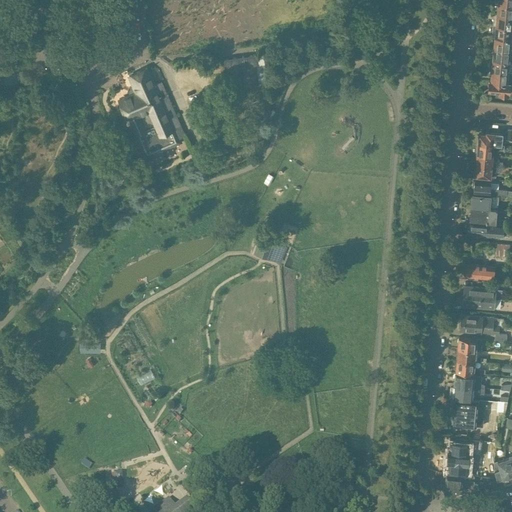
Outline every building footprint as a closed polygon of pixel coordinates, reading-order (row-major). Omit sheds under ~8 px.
[(511,15),(511,4),(499,4),(498,15),(511,15)] [(511,15),(498,15),(496,25),(511,26),(511,15)] [(511,26),(496,25),(495,37),(511,38),(511,26)] [(511,38),(495,37),(494,48),(511,50),(511,44),(511,43),(511,38)] [(511,54),(511,55),(511,50),(494,48),(493,59),(510,61),(510,60),(511,60),(511,54)] [(224,59),(227,82),(245,80),(246,86),(260,84),(256,55),(224,59)] [(509,71),(510,61),(493,59),(492,70),(509,71)] [(21,62),(0,63),(0,84),(17,84),(16,80),(24,80),(22,71),(21,62)] [(119,98),(128,118),(135,134),(147,161),(183,145),(179,137),(186,134),(164,87),(158,90),(147,66),(147,67),(129,75),(134,86),(131,87),(129,86),(127,90),(129,91),(130,93),(119,98)] [(489,80),(489,81),(508,83),(508,82),(511,82),(511,71),(509,71),(492,70),(491,80),(489,80)] [(508,83),(489,81),(489,89),(495,90),(495,92),(499,92),(499,93),(509,94),(510,87),(511,88),(511,85),(511,82),(508,82),(508,83)] [(202,130),(211,126),(204,110),(194,115),(198,126),(200,125),(202,130)] [(478,140),(478,142),(496,144),(496,143),(502,144),(503,133),(486,131),(486,133),(479,132),(479,135),(478,135),(477,140),(478,140)] [(478,142),(478,147),(476,147),(476,153),(493,155),(493,149),(504,150),(505,144),(502,144),(496,143),(496,144),(478,142)] [(493,155),(476,153),(475,158),(477,158),(476,164),(502,167),(503,161),(492,160),(493,155)] [(239,155),(215,164),(217,169),(241,160),(239,155)] [(476,164),(476,169),(474,169),(474,174),(475,174),(475,175),(495,177),(496,171),(502,171),(502,167),(476,164)] [(475,180),(474,181),(473,182),(472,185),(474,187),(473,192),(511,195),(511,189),(498,188),(499,183),(475,180)] [(472,200),(473,201),(472,206),(497,208),(498,197),(473,194),(473,196),(472,196),(472,197),(471,197),(471,198),(471,199),(472,199),(472,200)] [(472,206),(471,211),(470,212),(470,215),(471,216),(471,218),(496,220),(497,208),(472,206)] [(471,220),(470,225),(469,225),(468,227),(468,229),(469,231),(469,233),(503,236),(503,235),(510,235),(511,224),(471,220)] [(262,237),(256,252),(269,257),(274,242),(262,237)] [(506,267),(495,266),(466,263),(465,276),(494,278),(493,282),(505,283),(506,267)] [(464,285),(463,295),(495,298),(501,299),(502,293),(498,289),(464,285)] [(494,308),(495,298),(463,295),(462,305),(494,308)] [(461,314),(461,322),(493,325),(494,317),(461,314)] [(460,330),(493,333),(492,340),(506,341),(506,334),(499,334),(500,326),(493,325),(461,322),(460,330)] [(458,348),(476,349),(477,338),(459,337),(458,348)] [(100,343),(81,343),(81,352),(100,353),(100,343)] [(475,361),(476,349),(458,348),(457,359),(475,361)] [(457,359),(456,370),(456,371),(473,372),(475,361),(457,359)] [(456,373),(456,374),(454,375),(454,378),(455,379),(455,385),(477,387),(478,381),(474,381),(474,374),(456,373)] [(455,385),(454,389),(453,390),(452,394),(453,396),(454,396),(472,398),(473,392),(476,392),(477,387),(455,385)] [(452,412),(451,423),(452,423),(476,425),(482,426),(484,399),(472,398),(454,396),(453,412),(452,412)] [(175,417),(176,418),(174,419),(178,423),(182,419),(179,416),(178,416),(177,415),(175,417)] [(448,451),(447,462),(449,463),(448,472),(463,474),(472,475),(473,465),(475,453),(481,454),(483,440),(470,439),(456,437),(455,441),(450,441),(449,451),(448,451)] [(496,441),(488,440),(487,451),(495,451),(496,441)] [(493,461),(494,469),(497,479),(503,477),(504,477),(504,479),(511,476),(511,452),(509,454),(510,456),(493,461)] [(123,488),(122,472),(114,472),(116,489),(123,488)] [(445,475),(445,478),(446,479),(445,485),(453,485),(454,483),(461,484),(461,483),(464,483),(471,483),(474,484),(474,480),(473,479),(474,475),(472,475),(463,474),(448,472),(448,473),(447,473),(446,473),(446,474),(445,475)] [(300,480),(302,486),(322,480),(320,473),(300,480)] [(480,480),(479,483),(481,487),(488,485),(490,476),(487,476),(485,476),(484,480),(480,480)] [(453,485),(445,485),(444,493),(446,495),(455,492),(459,494),(479,488),(478,484),(474,484),(471,483),(464,483),(461,483),(461,484),(454,483),(453,485)] [(188,484),(183,488),(195,502),(200,497),(188,484)] [(150,511),(149,511),(195,511),(187,500),(175,509),(168,499),(150,511)]
